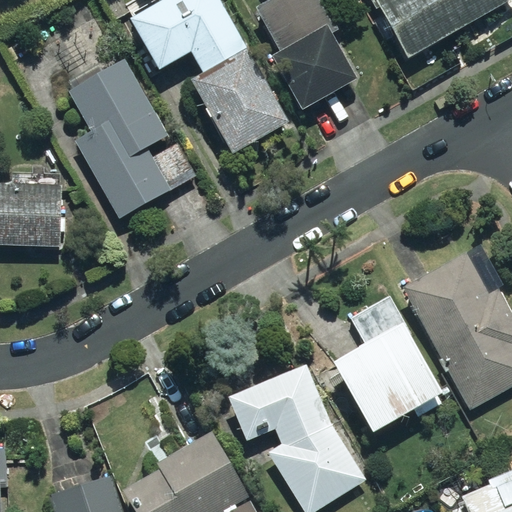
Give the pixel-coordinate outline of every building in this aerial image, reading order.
[(142,21),(138,24),(166,75),(198,57),(211,80),(200,87),(240,158),(297,126),(225,0),(180,0),(177,2),(176,0),(168,0),(139,17),(142,21)] [(280,61),(309,114),(365,84),(339,36),(345,33),(326,0),(272,0),(275,6),(263,12),(288,57),(280,61)] [(511,0),(374,0),(381,11),(386,9),(415,61),(511,7),(511,0)] [(81,145),(125,222),(152,207),(201,178),(183,146),(158,160),(153,151),(174,139),(131,65),(109,77),(104,69),(74,86),(79,94),(75,96),(97,135),(81,145)] [(0,185),(0,248),(66,250),(67,187),(0,185)] [(486,247),(408,289),(474,410),(511,389),(511,305),(503,289),(508,287),(486,247)] [(365,351),(341,364),(379,433),(449,394),(410,325),(409,325),(393,298),(355,319),(369,345),(364,348),(365,351)] [(312,367),(235,399),(253,441),(279,429),(286,446),(274,454),(309,511),(318,511),(370,481),(337,425),(312,367)] [(254,497),(217,433),(162,465),(165,470),(128,491),(139,511),(260,511),(254,502),(241,509),(239,505),(254,497)] [(511,511),(511,474),(493,482),(495,486),(469,497),(475,511),(511,511)] [(127,511),(116,477),(57,497),(61,511),(127,511)]
